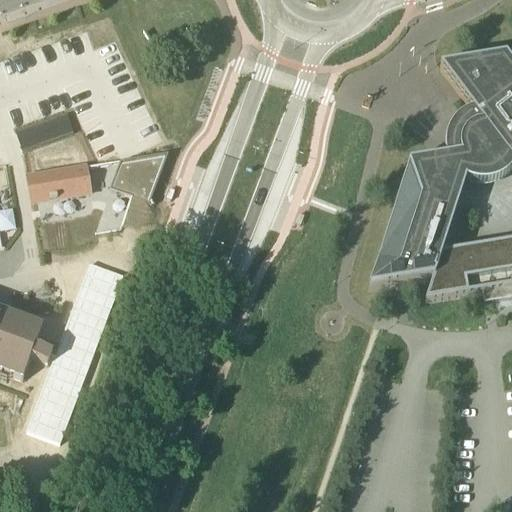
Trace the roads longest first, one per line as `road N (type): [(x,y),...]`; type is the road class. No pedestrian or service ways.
road 1 (primary): [(279,16),(99,511)]
road 2 (primary): [(143,511),(321,32)]
road 3 (unknown): [(24,91),(17,113),(41,265),(94,257),(107,231),(120,123),(95,99)]
